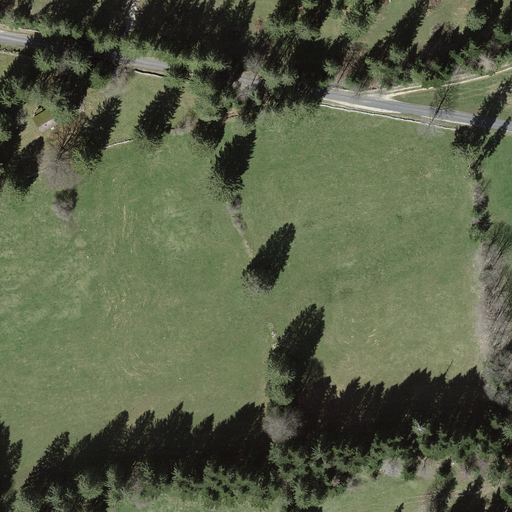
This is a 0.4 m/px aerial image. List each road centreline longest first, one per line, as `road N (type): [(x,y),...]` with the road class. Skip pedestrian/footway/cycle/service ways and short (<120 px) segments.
road 1 (unclassified): [(511,126),(0,37)]
road 2 (track): [(368,101),(511,65)]
